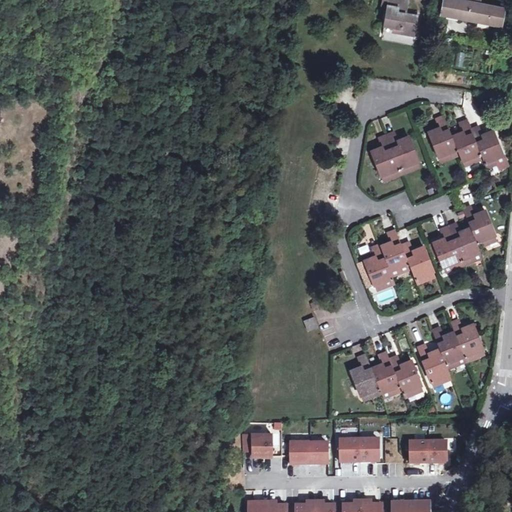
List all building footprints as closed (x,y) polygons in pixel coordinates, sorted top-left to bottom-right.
[(404,29),(415,31),(418,17),(398,13),(399,9),(407,11),(408,0),(389,0),(388,7),(385,25),(395,27),(394,32),(403,33),(404,29)] [(479,0),(470,0),(470,2),(459,0),(444,0),(442,15),(501,26),(504,9),(479,4),(479,0)] [(456,52),(454,67),(461,68),(463,53),(456,52)] [(496,159),(504,155),(494,131),(483,136),(480,128),(472,132),(468,121),(461,124),(464,132),(452,137),(445,117),(437,120),(440,128),(429,133),(439,158),(447,154),(448,159),(459,154),(462,161),(470,158),(472,163),(483,158),(487,168),(498,164),(496,159)] [(412,165),(419,162),(410,137),(399,141),(396,134),(388,137),(380,140),(383,147),(371,152),(382,177),(390,173),(392,178),(402,174),(414,169),(412,165)] [(505,155),(504,155),(496,159),(498,164),(500,169),(509,166),(505,155)] [(464,166),(472,163),(470,158),(462,161),(464,166)] [(384,181),(392,178),(390,173),(382,177),(384,181)] [(488,238),(495,235),(486,210),(475,214),(472,207),(464,211),(471,228),(460,232),(458,225),(442,231),(445,238),(434,243),(444,268),(451,264),(453,270),(475,261),(473,256),(481,253),(479,248),(490,243),(488,238)] [(427,274),(434,271),(425,247),(413,251),(411,244),(403,247),(397,231),(388,235),(391,242),(381,246),(373,249),(375,256),(364,261),(374,285),(382,282),(384,287),(395,283),(393,276),(391,271),(398,267),(401,273),(411,268),(417,284),(429,279),(427,274)] [(497,240),(495,235),(488,238),(490,243),(497,240)] [(483,258),(481,253),(473,256),(475,261),(483,258)] [(374,285),(364,261),(358,264),(368,288),(374,285)] [(446,273),(453,270),(451,264),(444,268),(446,273)] [(393,276),(401,273),(398,267),(391,271),(393,276)] [(376,290),(384,287),(382,282),(374,285),(376,290)] [(309,331),(318,327),(315,318),(305,322),(309,331)] [(476,352),(484,349),(474,324),(463,328),(461,321),(452,324),(455,331),(444,336),(442,329),(433,332),(440,349),(430,354),(427,347),(419,350),(433,387),(444,382),(443,377),(449,374),(447,369),(459,365),(457,360),(465,356),(467,361),(478,357),(476,352)] [(486,354),(484,349),(476,352),(478,357),(486,354)] [(414,389),(422,385),(412,360),(401,365),(398,358),(390,361),(387,354),(380,357),(383,364),(372,369),(367,356),(359,360),(362,367),(351,371),(361,396),(368,392),(370,397),(381,393),(389,389),(391,395),(402,390),(405,398),(416,393),(414,389)] [(459,365),(467,361),(465,356),(457,360),(459,365)] [(383,398),(391,395),(389,389),(381,393),(383,398)] [(363,401),(370,397),(368,392),(361,396),(363,401)] [(272,456),(272,434),(253,434),(253,435),(244,435),(244,451),(253,451),(253,457),(272,456)] [(362,463),(362,440),(342,440),(342,463),(362,463)] [(382,463),(381,440),(362,440),(362,463),(382,463)] [(449,464),(449,442),(430,443),(431,464),(449,464)] [(312,465),(312,444),(312,443),(293,443),(293,465),(312,465)] [(431,464),(430,443),(412,443),(412,464),(431,464)] [(330,465),(330,444),(312,444),(312,465),(330,465)] [(364,511),(384,511),(384,505),(379,505),(373,505),(373,501),(365,502),(364,511)] [(298,506),(297,511),(317,511),(317,502),(309,502),(309,506),(302,506),(298,506)] [(317,502),(317,511),(336,511),(337,505),(332,506),(326,506),(326,502),(317,502)] [(345,511),(364,511),(365,502),(356,502),(356,505),(345,505),(345,511)] [(270,511),(270,503),(250,503),(250,511),(270,511)] [(289,511),(289,506),(285,506),(278,506),(278,503),(270,503),(270,511),(289,511)] [(433,511),(433,503),(394,504),(393,511),(433,511)]
